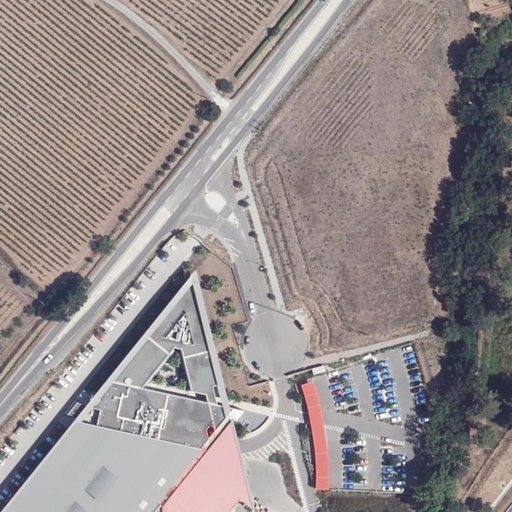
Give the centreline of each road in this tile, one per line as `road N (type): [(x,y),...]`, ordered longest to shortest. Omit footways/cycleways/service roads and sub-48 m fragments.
road 1 (unknown): [(0,478),(218,222)]
road 2 (primary): [(0,405),(177,196)]
road 3 (primary): [(206,162),(334,0)]
